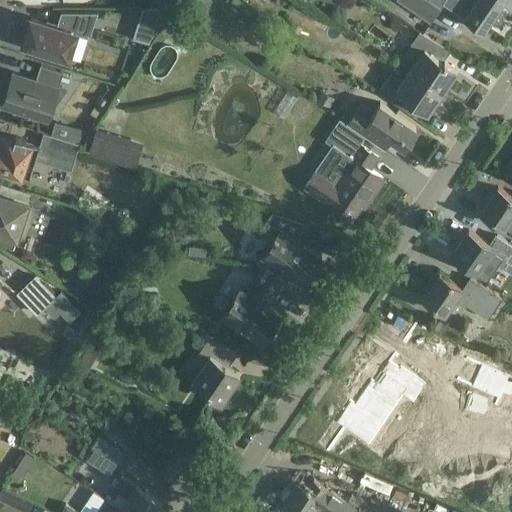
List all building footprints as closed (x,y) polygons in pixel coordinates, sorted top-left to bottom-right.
[(430,0),(397,0),(431,23),(441,7),(430,0)] [(490,0),(445,0),(443,3),(465,17),(464,18),(484,31),(500,6),(490,0)] [(143,12),(135,37),(149,42),(164,19),(167,20),(171,14),(175,8),(174,8),(144,8),(143,12)] [(193,8),(187,18),(197,24),(203,14),(193,8)] [(27,19),(23,32),(26,33),(23,43),(68,58),(76,33),(90,38),(98,12),(61,11),(57,26),(31,18),(30,20),(27,19)] [(410,69),(443,91),(457,70),(437,56),(444,46),(419,31),(412,43),(405,54),(416,61),(410,69)] [(2,105),(48,120),(64,72),(41,64),(36,80),(13,72),(2,105)] [(428,112),(443,91),(410,69),(397,89),(385,81),(378,91),(402,107),(408,99),(428,112)] [(284,118),(298,98),(288,91),(274,111),(284,118)] [(333,96),(324,92),(320,100),(330,106),(333,100),(333,96)] [(348,123),(363,134),(379,145),(386,135),(404,148),(418,128),(380,102),(373,113),(361,104),(348,123)] [(327,140),(333,143),(314,171),(315,172),(305,186),(326,200),(326,201),(351,218),(360,203),(364,206),(384,177),(371,168),(379,157),(362,145),(335,127),(327,140)] [(74,128),(70,140),(80,143),(84,131),(74,128)] [(143,144),(96,129),(89,152),(136,166),(143,144)] [(51,135),(47,149),(75,158),(80,143),(70,140),(51,135)] [(6,143),(0,141),(0,168),(30,178),(40,146),(26,141),(26,139),(16,136),(15,138),(8,136),(6,143)] [(511,196),(498,187),(481,211),(504,227),(506,226),(511,229),(511,196)] [(28,202),(0,193),(0,243),(13,248),(18,234),(24,235),(33,207),(27,205),(28,202)] [(271,258),(259,276),(278,289),(289,273),(303,282),(321,255),(295,238),(304,223),(272,211),(265,221),(279,231),(264,254),(271,258)] [(112,217),(109,222),(119,228),(124,219),(118,215),(112,217)] [(177,231),(163,228),(160,241),(174,244),(177,231)] [(485,277),(494,263),(496,260),(507,268),(511,260),(511,244),(508,242),(502,251),(469,230),(452,254),(474,269),(485,277)] [(190,246),(189,254),(203,256),(204,248),(190,246)] [(423,297),(439,309),(446,313),(455,299),(466,306),(467,305),(488,319),(502,298),(470,276),(463,288),(440,273),(423,297)] [(56,296),(36,275),(17,293),(37,314),(56,296)] [(267,306),(278,289),(259,276),(248,293),(241,288),(223,315),(262,341),(280,315),(267,306)] [(124,299),(137,299),(138,286),(124,286),(124,299)] [(228,367),(240,349),(209,338),(194,361),(203,367),(193,381),(222,401),(240,374),(228,367)] [(82,367),(89,355),(82,351),(75,363),(82,367)] [(369,385),(342,429),(376,449),(405,402),(409,405),(426,377),(399,361),(393,370),(376,360),(364,381),(369,385)] [(199,443),(206,433),(199,428),(192,437),(199,443)] [(79,454),(110,474),(124,452),(99,436),(92,447),(86,443),(79,454)] [(190,457),(177,448),(162,470),(175,479),(190,457)] [(26,453),(20,461),(29,467),(34,458),(26,453)] [(365,476),(392,486),(397,475),(369,464),(365,476)] [(117,506),(126,511),(156,511),(163,502),(121,474),(114,485),(126,493),(117,506)] [(346,500),(331,490),(314,479),(308,488),(297,481),(285,500),(302,511),(356,511),(343,503),(346,500)] [(2,498),(32,506),(35,492),(5,484),(2,498)] [(78,511),(65,503),(60,511),(126,511),(117,506),(106,498),(96,511),(78,511)]
